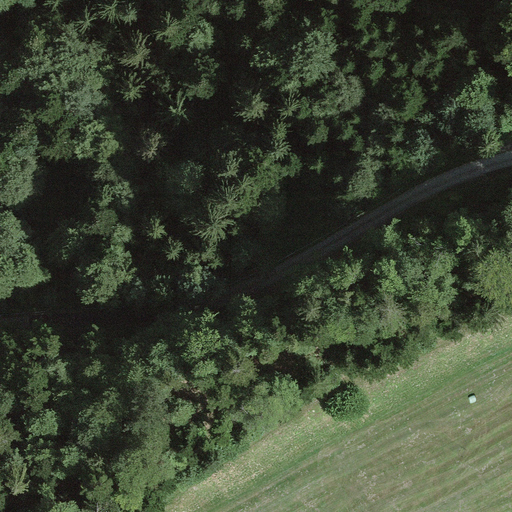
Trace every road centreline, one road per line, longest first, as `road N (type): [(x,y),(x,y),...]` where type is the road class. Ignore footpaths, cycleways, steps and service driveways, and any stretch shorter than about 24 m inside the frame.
road 1 (unclassified): [(511,156),(395,204),(216,298),(0,323)]
road 2 (track): [(135,511),(304,404),(511,301)]
